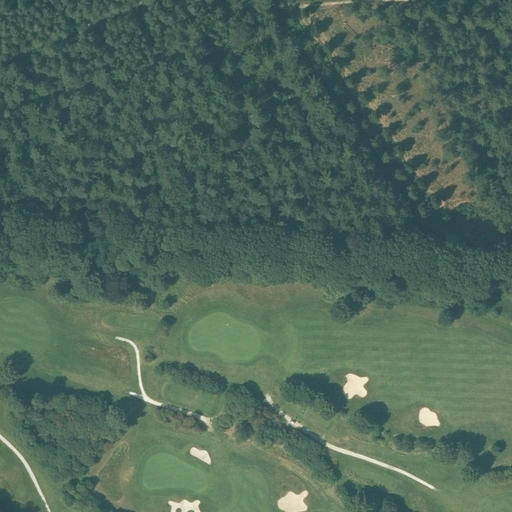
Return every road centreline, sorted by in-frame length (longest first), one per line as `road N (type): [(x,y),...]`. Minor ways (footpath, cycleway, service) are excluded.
road 1 (unclassified): [(511,269),(0,226)]
road 2 (track): [(289,0),(458,262)]
